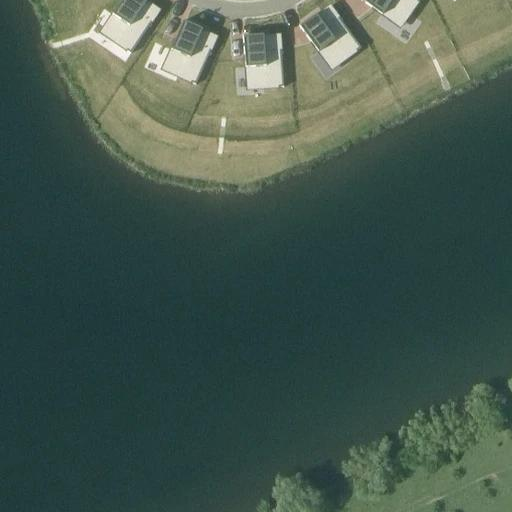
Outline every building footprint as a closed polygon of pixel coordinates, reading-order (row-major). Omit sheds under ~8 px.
[(146,0),(126,0),(116,15),(128,24),(115,43),(128,53),(157,13),(144,4),(146,0)] [(353,0),(379,18),(390,3),(406,15),(417,0),(353,0)] [(314,20),(300,30),(316,50),(329,41),(341,57),(358,44),(332,10),(315,22),(314,20)] [(200,30),(182,22),(172,48),(189,55),(180,79),(198,87),(217,42),(198,34),(200,30)] [(262,36),(245,37),(248,67),(266,65),(269,88),(285,87),(280,39),(263,40),(262,36)]
